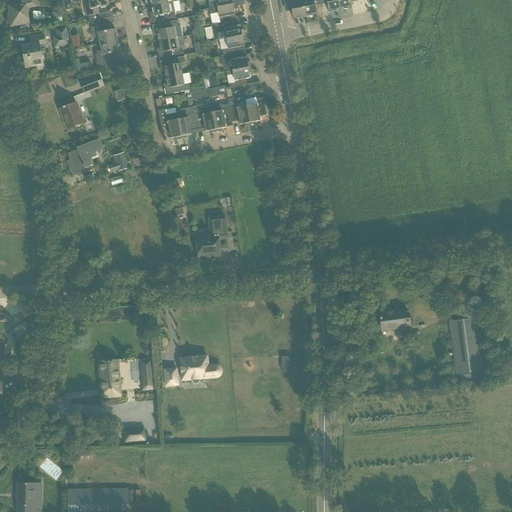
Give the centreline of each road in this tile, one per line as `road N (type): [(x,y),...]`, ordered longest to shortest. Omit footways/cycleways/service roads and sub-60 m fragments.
road 1 (residential): [(294,130),(159,154),(125,0)]
road 2 (tertiary): [(323,511),(318,278)]
road 3 (residential): [(50,301),(48,205),(0,80)]
road 4 (unclassified): [(318,278),(511,251)]
road 5 (unclassified): [(237,285),(50,301)]
road 6 (unclassified): [(50,301),(34,392),(0,449)]
road 7 (tertiary): [(318,278),(294,130)]
road 8 (residential): [(279,51),(380,28),(395,0)]
